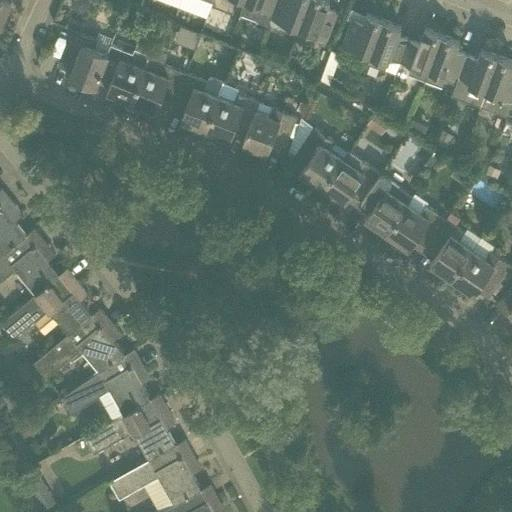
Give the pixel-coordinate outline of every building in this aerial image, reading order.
[(7,0),(0,0),(0,24),(1,25),(11,2),(7,0)] [(72,0),(71,6),(77,12),(87,10),(89,0),(72,0)] [(181,0),(180,4),(207,14),(212,0),(181,0)] [(246,0),(241,12),(269,23),(272,16),(277,0),(246,0)] [(299,26),(309,0),(277,0),(272,16),(299,26)] [(309,0),(299,26),(328,37),(338,10),(327,6),(329,0),(309,0)] [(353,16),(344,38),(343,43),(371,53),(384,18),(367,12),(364,20),(353,16)] [(123,14),(117,28),(126,31),(129,32),(134,18),(131,17),(123,14)] [(402,25),(384,18),(371,53),(368,60),(386,67),(390,55),(399,58),(407,37),(398,33),(402,25)] [(399,59),(412,64),(409,71),(425,77),(442,33),(425,27),(420,42),(407,37),(399,58),(399,59)] [(97,36),(75,28),(62,59),(75,64),(70,75),(96,85),(100,74),(108,51),(93,45),(97,36)] [(467,52),(457,48),(460,40),(442,33),(425,77),(443,83),(445,78),(456,82),(467,52)] [(111,79),(110,83),(107,89),(132,99),(150,51),(135,45),(133,51),(111,42),(108,51),(100,74),(111,79)] [(186,71),(163,62),(152,44),(150,51),(132,99),(158,109),(162,98),(173,103),(186,71)] [(480,103),(499,54),(482,48),(478,56),(467,52),(456,82),(456,83),(452,93),(480,103)] [(332,49),(327,61),(337,64),(341,52),(332,49)] [(511,72),(511,59),(499,54),(480,103),(509,113),(511,106),(511,103),(511,76),(511,72)] [(270,72),(275,60),(261,55),(257,67),(270,72)] [(224,81),(224,82),(225,79),(212,74),(209,76),(207,79),(186,71),(173,103),(185,107),(181,118),(206,127),(224,81)] [(239,87),(224,82),(224,81),(206,127),(231,137),(235,127),(247,131),(260,99),(237,91),(239,87)] [(365,99),(365,94),(364,90),(359,88),(356,97),(365,99)] [(247,131),(243,141),(268,151),(272,141),(284,146),(297,114),(260,99),(247,131)] [(297,108),(303,110),(307,101),(301,99),(297,108)] [(376,109),(367,123),(382,133),(391,120),(376,109)] [(315,126),(296,154),(307,161),(300,170),(322,186),(348,149),(315,126)] [(443,127),(436,140),(447,146),(454,133),(443,127)] [(414,133),(410,139),(420,145),(423,139),(414,133)] [(345,201),(349,196),(351,192),(361,199),(381,171),(348,149),(322,186),(345,201)] [(497,177),(501,169),(489,163),(485,172),(497,177)] [(381,171),(361,199),(372,207),(369,210),(369,211),(365,216),(387,231),(408,202),(413,194),(381,171)] [(491,178),(483,173),(480,177),(488,183),(491,178)] [(0,254),(3,252),(3,253),(27,233),(9,211),(17,205),(2,187),(0,187),(0,254)] [(408,202),(387,231),(410,247),(416,238),(426,244),(445,217),(426,203),(421,211),(408,202)] [(437,252),(430,261),(452,276),(472,247),(459,238),(465,230),(445,217),(426,244),(437,252)] [(34,226),(27,233),(3,253),(3,252),(0,254),(0,280),(16,268),(36,292),(36,293),(60,273),(59,272),(42,251),(49,245),(34,226)] [(472,247),(452,276),(474,292),(478,287),(478,286),(481,283),(492,290),(496,292),(504,283),(499,280),(511,263),(491,249),(486,257),(472,247)] [(36,292),(1,321),(14,337),(36,319),(46,332),(58,321),(68,333),(69,334),(93,313),(92,312),(75,291),(82,284),(67,266),(59,272),(60,273),(36,293),(36,292)] [(511,285),(497,303),(511,316),(511,285)] [(100,306),(92,312),(93,313),(69,334),(68,333),(35,360),(48,376),(82,349),(100,371),(101,372),(127,353),(125,352),(108,330),(115,324),(100,306)] [(109,389),(123,413),(151,397),(137,373),(145,368),(134,347),(125,352),(127,353),(101,372),(100,371),(63,395),(73,412),(109,389)] [(176,443),(176,442),(162,417),(171,413),(159,392),(151,397),(123,413),(113,419),(113,418),(85,435),(94,451),(133,430),(149,457),(149,458),(176,443)] [(26,460),(13,433),(1,439),(15,466),(26,460)] [(159,475),(175,502),(175,503),(202,488),(201,487),(194,473),(188,463),(196,458),(184,437),(176,442),(176,443),(149,458),(149,457),(110,479),(120,496),(159,475)] [(38,469),(22,478),(32,495),(47,486),(38,469)] [(210,482),(201,487),(202,488),(175,503),(175,502),(160,510),(156,511),(215,511),(213,508),(221,503),(210,482)]
